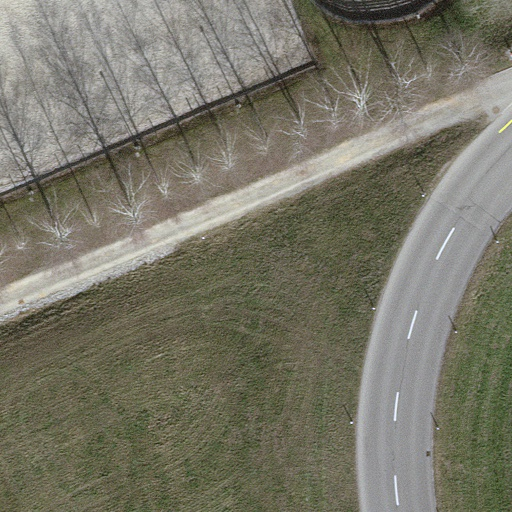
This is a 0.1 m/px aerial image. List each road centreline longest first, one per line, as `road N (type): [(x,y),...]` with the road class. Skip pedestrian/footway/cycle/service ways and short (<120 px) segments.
road 1 (track): [(510,95),(430,109),(0,297)]
road 2 (tertiary): [(394,511),(390,414),(403,337),(433,244),(511,145)]
